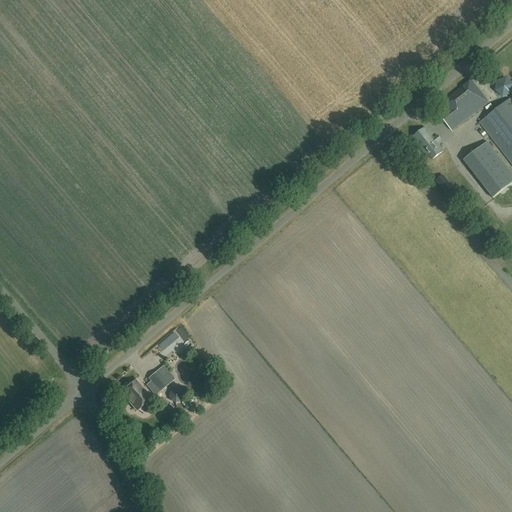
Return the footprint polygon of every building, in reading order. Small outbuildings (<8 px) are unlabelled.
[(511,94),(511,90),(511,82),(505,78),(496,82),(495,91),(502,97),(511,94)] [(451,131),(488,102),(471,80),(441,103),(448,111),(441,117),(451,131)] [(511,164),(511,97),(480,123),(511,164)] [(436,142),(440,139),(437,136),(433,139),(425,128),(412,138),(426,157),(429,155),(432,159),(443,150),(436,142)] [(493,198),(511,183),(511,174),(487,142),(463,160),(493,198)] [(157,372),(148,379),(160,393),(172,382),(169,378),(165,381),(157,372)] [(150,399),(135,381),(121,393),(137,411),(150,399)]
